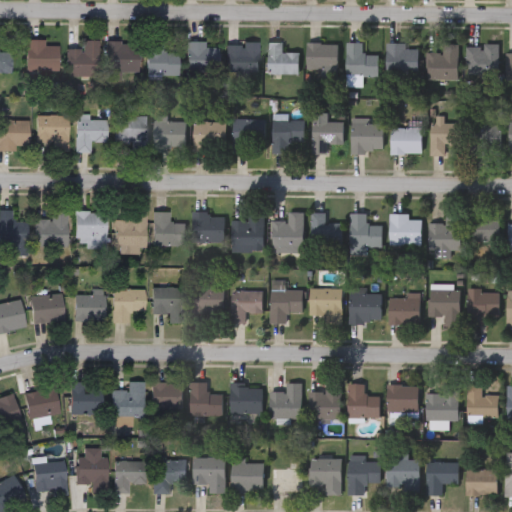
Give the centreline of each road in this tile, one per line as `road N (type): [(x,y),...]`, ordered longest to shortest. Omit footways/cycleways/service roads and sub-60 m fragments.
road 1 (residential): [(0,363),(147,353),(511,357)]
road 2 (residential): [(0,184),(511,187)]
road 3 (residential): [(0,14),(511,15)]
